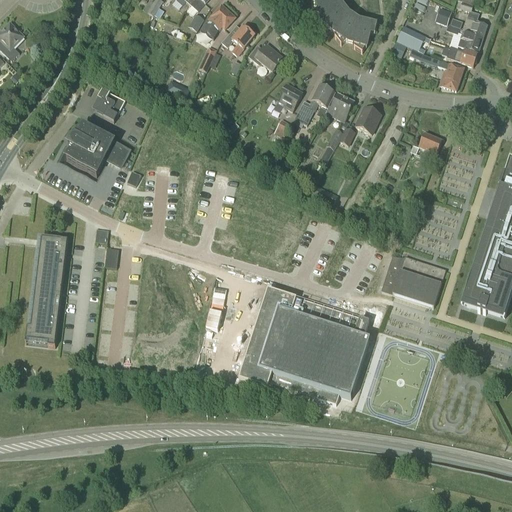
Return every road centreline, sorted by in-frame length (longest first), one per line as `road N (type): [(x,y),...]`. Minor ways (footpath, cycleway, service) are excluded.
road 1 (primary): [(511,475),(337,442),(245,435),(0,451)]
road 2 (residential): [(343,298),(129,234),(26,181)]
road 3 (secondary): [(0,163),(72,52),(83,0)]
road 4 (residential): [(367,85),(251,0)]
road 5 (residential): [(494,103),(408,98),(367,85)]
